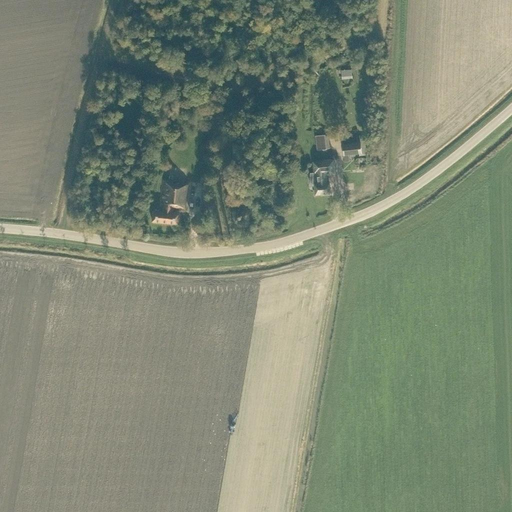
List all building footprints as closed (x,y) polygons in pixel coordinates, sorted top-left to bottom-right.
[(342,79),(352,78),(351,70),(341,70),(342,79)] [(233,99),(232,109),(240,110),(241,100),(233,99)] [(316,150),(326,149),(324,135),(315,136),(316,150)] [(341,137),(344,162),(348,161),(348,155),(359,154),(359,156),(367,155),(365,139),(359,139),(359,135),(341,137)] [(310,181),(316,180),(316,184),(314,184),(315,195),(330,193),(329,182),(327,183),(326,175),(335,174),(333,160),(313,162),(314,173),(310,173),(310,181)] [(179,213),(173,212),(173,207),(184,208),(186,185),(172,183),(162,182),(160,206),(163,206),(162,211),(153,210),(152,222),(178,225),(179,213)]
